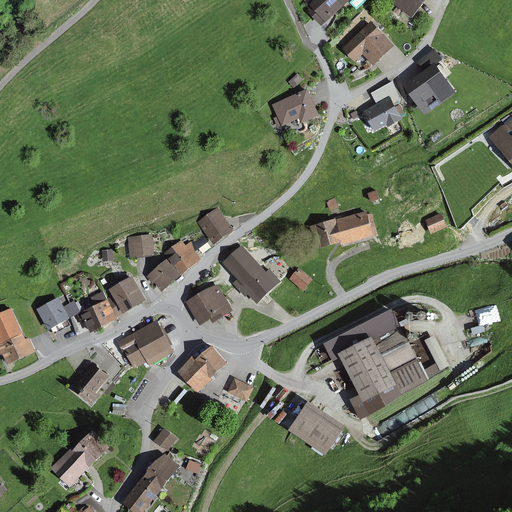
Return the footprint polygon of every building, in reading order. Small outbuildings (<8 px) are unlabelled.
[(309,0),(306,3),(323,24),(350,0),(309,0)] [(425,0),(389,0),(411,18),(425,0)] [(371,23),(342,49),(354,62),(361,56),(373,68),(395,48),(371,23)] [(439,63),(446,58),(438,47),(421,61),(428,69),(438,61),(439,63)] [(406,85),(428,115),(460,91),(439,63),(438,61),(428,69),(406,85)] [(376,107),(363,113),(373,133),(399,120),(393,107),(400,104),(391,88),(372,98),(376,107)] [(306,90),(270,105),(279,127),(297,119),(299,124),(317,116),(306,90)] [(511,118),(488,137),(511,167),(511,118)] [(376,192),(367,194),(370,203),(378,201),(376,192)] [(336,200),(326,203),(329,213),(339,210),(336,200)] [(217,209),(198,222),(213,245),(233,232),(217,209)] [(366,211),(310,225),(317,251),(373,236),(366,211)] [(441,214),(424,221),(430,235),(446,229),(441,214)] [(151,236),(128,239),(130,258),(153,256),(151,236)] [(181,240),(164,253),(181,275),(198,262),(181,240)] [(243,248),(224,264),(257,304),(281,284),(270,271),(265,274),(243,248)] [(164,260),(147,275),(161,292),(179,276),(164,260)] [(298,269),(288,280),(303,292),(312,281),(298,269)] [(132,277),(108,290),(122,314),(146,301),(132,277)] [(218,285),(186,304),(200,327),(231,308),(218,285)] [(58,299),(37,310),(48,331),(69,319),(58,299)] [(105,301),(79,314),(88,334),(115,321),(105,301)] [(11,309),(0,314),(0,357),(6,370),(35,356),(11,309)] [(392,309),(323,344),(333,363),(339,360),(361,402),(394,386),(399,396),(429,381),(392,309)] [(160,323),(122,343),(136,370),(174,349),(160,323)] [(428,340),(418,345),(429,366),(440,360),(428,340)] [(210,347),(180,373),(197,392),(227,365),(210,347)] [(92,363),(70,390),(90,406),(99,395),(97,393),(110,377),(92,363)] [(235,379),(228,393),(248,404),(255,389),(235,379)] [(344,429),(306,404),(288,431),(326,456),(344,429)] [(177,439),(165,429),(155,441),(168,451),(177,439)] [(90,431),(51,469),(70,488),(109,450),(90,431)] [(164,455),(123,504),(131,511),(146,511),(182,470),(164,455)] [(200,465),(190,461),(186,475),(196,479),(200,465)] [(99,511),(91,502),(79,511),(99,511)]
